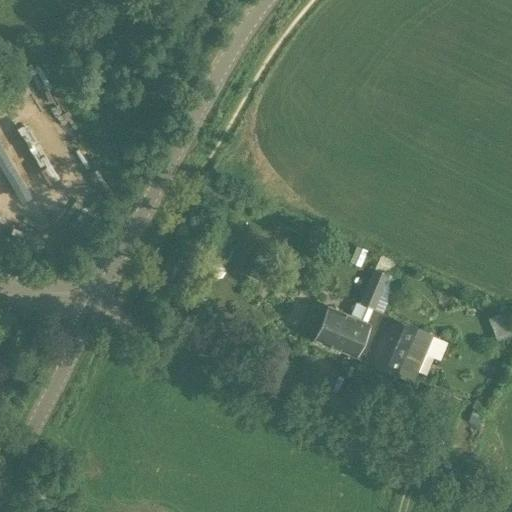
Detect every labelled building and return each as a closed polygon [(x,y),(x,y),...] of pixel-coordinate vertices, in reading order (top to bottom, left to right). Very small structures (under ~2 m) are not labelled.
[(209,260),(228,261),(229,240),(210,239),(209,260)] [(372,267),(358,304),(371,308),(374,310),(388,273),(372,267)] [(316,340),(363,360),(382,313),(374,310),(371,308),(363,326),(328,311),(316,340)] [(497,339),(511,333),(511,327),(505,310),(488,316),(497,339)] [(382,313),(363,360),(412,382),(424,353),(439,360),(446,341),(382,313)] [(429,389),(421,411),(453,424),(462,402),(429,389)] [(471,408),(466,422),(478,426),(483,412),(471,408)]
